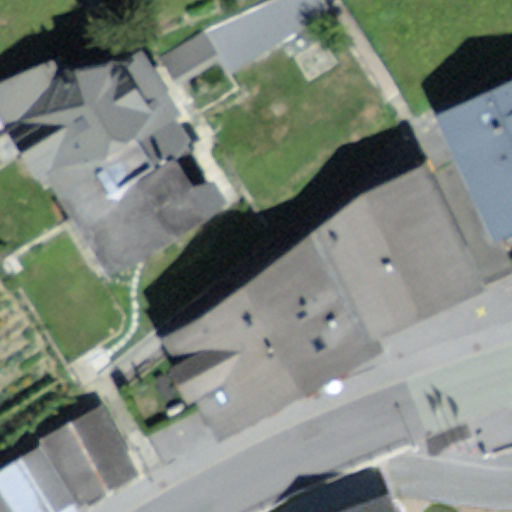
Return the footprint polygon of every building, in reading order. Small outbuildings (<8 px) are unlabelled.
[(0,140),(23,129),(117,308),(246,240),(150,58),(82,94),(63,59),(0,91),(0,140)] [(511,99),(446,128),(502,257),(511,252),(511,99)] [(431,187),(330,235),(388,354),(488,306),(431,187)] [(215,356),(252,438),(394,370),(388,354),(330,235),(215,356)] [(107,413),(54,440),(90,511),(95,511),(145,487),(107,413)] [(0,486),(0,511),(82,511),(48,457),(0,486)]
